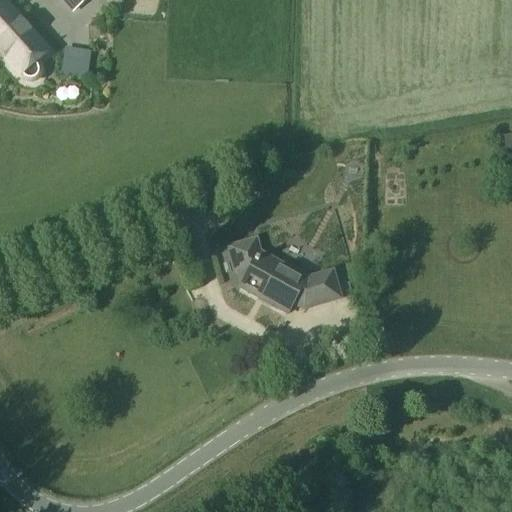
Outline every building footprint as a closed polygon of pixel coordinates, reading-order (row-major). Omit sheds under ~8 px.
[(0,0),(0,60),(3,60),(20,79),(20,78),(23,82),(27,83),(31,84),(35,82),(38,80),(40,76),(40,72),(38,68),(35,65),(48,54),(0,0)] [(64,0),(74,11),(86,0),(64,0)] [(65,75),(92,77),(94,52),(68,49),(65,75)] [(511,137),(502,139),(506,160),(511,158),(511,137)] [(306,281),(259,254),(255,242),(229,249),(235,273),(246,279),(240,289),(287,315),(292,305),(303,311),(339,300),(332,274),(306,281)]
